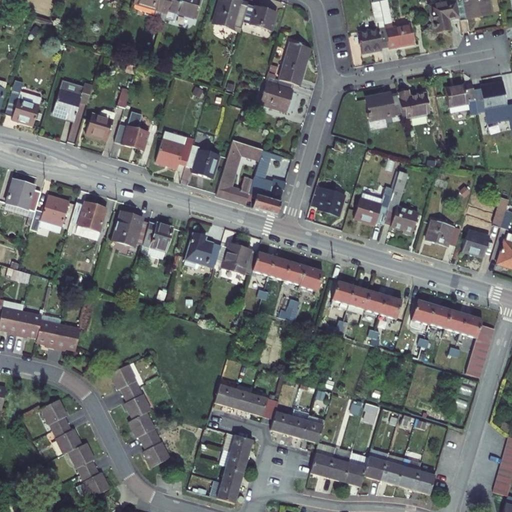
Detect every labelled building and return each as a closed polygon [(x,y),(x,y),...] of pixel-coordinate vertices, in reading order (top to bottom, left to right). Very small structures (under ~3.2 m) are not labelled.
[(167,12),(170,0),(134,0),(134,5),(166,14),(167,12)] [(170,0),(167,12),(194,20),(199,0),(170,0)] [(240,31),(242,24),(248,6),(228,0),(221,0),(214,23),(240,31)] [(387,28),(390,47),(398,45),(398,48),(415,45),(412,24),(395,26),(390,0),(386,0),(382,1),(386,24),(387,28)] [(489,0),(458,0),(459,3),(462,20),(463,24),(493,18),(489,0)] [(383,48),(390,47),(387,28),(386,24),(382,1),(374,2),(379,29),(360,32),(363,54),(383,51),(383,48)] [(462,20),(459,3),(433,8),(438,35),(453,32),(452,22),(462,20)] [(248,6),(242,24),(272,33),(277,15),(248,6)] [(290,46),(280,82),(295,87),(300,88),(307,64),(305,63),(308,51),(290,46)] [(295,87),(280,82),(270,79),(262,108),(287,115),(295,87)] [(15,81),(5,114),(12,116),(11,119),(34,125),(42,98),(19,91),(22,83),(15,81)] [(87,105),(92,87),(83,85),(82,88),(68,84),(65,91),(59,90),(54,105),(52,114),(63,118),(65,118),(73,121),(79,102),(87,105)] [(483,91),(474,93),(476,104),(478,116),(510,110),(505,84),(482,88),(483,91)] [(116,105),(125,108),(130,90),(121,87),(116,105)] [(474,93),(473,88),(467,89),(467,87),(446,91),(449,109),(476,104),(474,93)] [(410,92),(398,94),(399,97),(402,117),(403,121),(430,117),(426,95),(411,98),(410,92)] [(371,122),(402,117),(399,97),(392,98),(391,95),(366,99),(371,122)] [(107,139),(115,113),(105,110),(102,112),(100,117),(92,114),(87,133),(97,136),(107,139)] [(148,134),(120,125),(114,142),(129,147),(143,151),(148,134)] [(165,133),(162,141),(184,148),(186,139),(165,133)] [(179,164),(186,167),(191,150),(192,148),(194,141),(186,139),(184,148),(162,141),(156,163),(168,166),(177,169),(179,164)] [(240,159),(261,166),(264,155),(232,146),(217,196),(234,201),(249,205),(253,195),(232,189),(240,159)] [(220,156),(192,148),(191,150),(186,167),(193,169),(192,174),(202,177),(213,181),(220,156)] [(410,175),(403,173),(396,194),(386,225),(402,230),(408,232),(408,234),(416,237),(422,216),(399,209),(410,175)] [(271,201),(283,205),(289,183),(278,180),(278,183),(258,177),(253,195),(259,197),(260,193),(272,197),(271,201)] [(3,206),(32,214),(33,211),(38,194),(30,191),(32,187),(20,183),(10,181),(3,206)] [(348,196),(319,187),(314,205),(322,207),(321,210),(332,213),(342,216),(348,196)] [(379,223),(386,225),(396,194),(389,192),(386,198),(366,192),(364,199),(362,199),(356,218),(367,222),(378,225),(379,223)] [(259,197),(255,210),(279,217),(283,205),(271,201),(272,197),(260,193),(259,197)] [(42,213),(33,211),(32,214),(28,231),(36,234),(38,229),(40,222),(61,228),(68,203),(59,201),(47,197),(42,213)] [(503,231),(508,215),(511,205),(502,202),(494,229),(503,231)] [(92,206),(85,203),(84,207),(77,205),(68,234),(75,236),(77,230),(99,236),(106,210),(92,206)] [(129,217),(119,214),(111,243),(132,249),(140,220),(129,217)] [(511,227),(511,216),(508,215),(503,231),(510,234),(511,227)] [(40,222),(38,229),(59,235),(61,228),(40,222)] [(458,250),(463,233),(434,224),(429,243),(440,246),(450,249),(450,248),(458,250)] [(147,226),(141,249),(147,250),(162,255),(163,255),(170,229),(163,227),(156,225),(155,228),(147,226)] [(77,230),(75,236),(97,242),(99,236),(77,230)] [(493,241),(470,234),(464,255),(476,258),(487,261),(493,241)] [(212,271),(219,249),(205,244),(206,241),(201,239),(192,236),(184,263),(199,267),(212,271)] [(511,237),(510,237),(508,244),(507,244),(500,266),(511,270),(511,269),(511,237)] [(258,257),(255,256),(243,252),(229,248),(222,272),(244,279),(245,274),(250,275),(252,276),(253,273),(258,257)] [(145,257),(145,258),(160,262),(162,255),(147,250),(145,257)] [(323,276),(259,256),(258,257),(253,273),(317,293),(323,276)] [(199,267),(184,263),(182,268),(197,273),(199,267)] [(7,270),(5,280),(27,283),(29,274),(7,270)] [(350,308),(355,292),(340,287),(335,303),(350,308)] [(363,294),(355,292),(350,308),(348,314),(364,319),(365,313),(371,297),(363,294)] [(401,306),(371,297),(365,313),(396,323),(401,306)] [(286,311),(280,311),(279,320),(296,322),(299,301),(288,300),(286,311)] [(4,301),(3,308),(14,311),(22,313),(24,305),(4,301)] [(478,344),(482,331),(484,327),(419,306),(417,309),(410,307),(406,321),(413,323),(410,331),(428,336),(430,328),(445,333),(442,343),(458,348),(461,338),(478,344)] [(43,317),(14,311),(3,308),(0,307),(0,328),(8,330),(7,334),(27,338),(28,335),(38,337),(37,343),(46,345),(46,347),(66,352),(67,349),(76,351),(78,340),(80,330),(61,326),(63,319),(43,315),(43,317)] [(271,322),(259,364),(267,367),(269,360),(277,362),(287,326),(271,322)] [(343,337),(347,324),(338,322),(335,334),(343,337)] [(482,331),(478,344),(467,380),(480,384),(495,335),(482,331)] [(129,367),(111,376),(118,391),(121,390),(128,405),(126,405),(134,422),(131,424),(139,440),(142,439),(149,453),(146,454),(153,469),(171,460),(149,415),(152,413),(129,367)] [(413,382),(439,383),(440,369),(414,367),(413,382)] [(221,382),(215,402),(272,421),(278,400),(221,382)] [(90,499),(110,489),(111,488),(103,474),(100,475),(93,461),(95,460),(87,442),(82,445),(74,429),(71,431),(64,417),(66,416),(58,399),(40,408),(64,455),(69,452),(86,485),(79,489),(83,496),(90,499)] [(278,400),(272,421),(273,421),(270,431),(318,446),(326,421),(311,416),(309,422),(293,417),(295,409),(279,403),(280,401),(278,400)] [(377,413),(367,410),(363,423),(373,426),(377,413)] [(257,442),(229,434),(228,437),(256,445),(257,442)] [(490,492),(506,497),(511,478),(511,437),(507,436),(490,492)] [(256,445),(228,437),(220,464),(217,463),(212,480),(222,483),(217,499),(237,505),(256,445)] [(420,468),(404,462),(401,470),(384,465),(368,460),(368,461),(350,455),(347,465),(331,460),(334,450),(320,446),(311,475),(358,490),(362,480),(428,501),(434,481),(418,476),(420,468)] [(334,450),(331,460),(347,465),(350,455),(334,450)] [(401,470),(404,462),(387,457),(384,465),(401,470)] [(511,511),(511,499),(506,497),(502,511),(511,511)]
